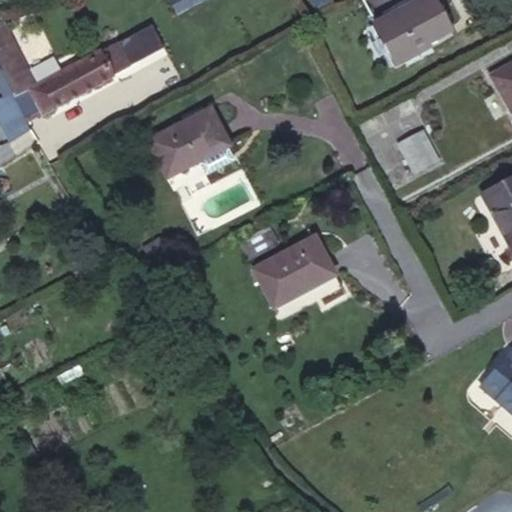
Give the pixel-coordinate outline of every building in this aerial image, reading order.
[(201,1),(200,0),(174,0),(172,2),(178,14),(201,1)] [(426,39),(448,27),(434,0),(414,0),(373,23),(395,64),(429,46),(426,39)] [(2,23),(0,23),(0,68),(1,71),(8,85),(27,75),(2,23)] [(33,87),(45,111),(130,66),(118,42),(33,87)] [(511,110),(511,109),(511,62),(491,75),(511,110)] [(0,70),(0,91),(3,97),(11,93),(8,85),(1,71),(0,70)] [(11,93),(26,122),(42,113),(41,113),(45,111),(33,87),(27,75),(8,85),(11,93)] [(0,125),(8,142),(29,130),(26,122),(11,93),(3,97),(0,98),(0,125)] [(226,146),(229,144),(210,108),(151,138),(176,172),(197,161),(226,146)] [(414,174),(439,161),(422,129),(397,143),(414,174)] [(166,177),(176,172),(151,138),(147,141),(166,177)] [(226,146),(197,161),(204,175),(233,159),(226,146)] [(511,248),(511,177),(481,194),(511,248)] [(334,274),(315,238),(286,254),(284,252),(252,269),(273,308),(334,274)] [(511,354),(485,384),(511,409),(511,354)]
